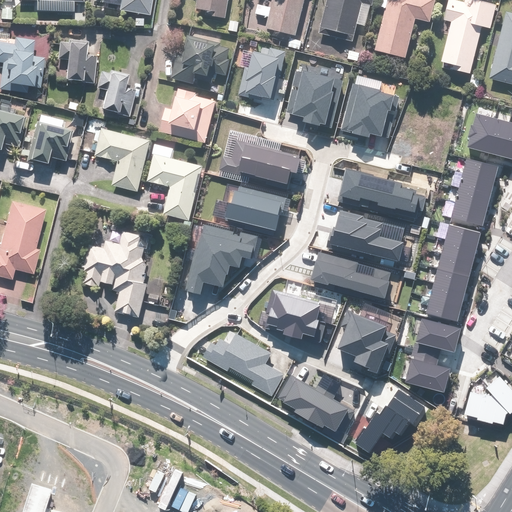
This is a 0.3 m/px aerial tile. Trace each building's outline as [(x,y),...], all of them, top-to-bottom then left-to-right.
[(82,3),(82,0),(16,0),(16,1),(37,2),(36,12),(73,13),(73,3),(82,3)] [(117,0),(116,13),(148,18),(150,0),(117,0)] [(198,0),(197,12),(215,14),(214,19),(224,20),(226,0),(198,0)] [(272,0),(266,32),(298,38),(305,0),(272,0)] [(326,0),(318,34),(352,42),(355,28),(365,30),(371,0),(326,0)] [(379,0),(378,8),(383,10),(374,54),(407,61),(415,21),(429,24),(434,0),(433,0),(379,0)] [(446,0),(441,20),(450,22),(439,64),(469,72),(480,28),(488,30),(494,7),(468,0),(463,0),(463,3),(450,0),(446,0)] [(12,9),(0,9),(0,23),(12,23),(12,9)] [(511,13),(506,12),(487,80),(511,86),(511,13)] [(143,26),(143,19),(126,18),(126,25),(143,26)] [(217,44),(187,37),(183,52),(177,51),(170,79),(192,84),(194,76),(207,79),(209,73),(226,77),(230,61),(226,60),(228,49),(216,46),(217,44)] [(11,45),(0,43),(0,64),(2,65),(0,81),(0,90),(12,92),(13,87),(30,89),(32,70),(28,69),(32,40),(11,38),(11,45)] [(304,43),(289,39),(286,48),(301,52),(304,43)] [(66,45),(57,45),(56,59),(64,60),(63,83),(92,85),(94,59),(82,59),(83,47),(78,47),(79,41),(66,40),(66,45)] [(248,47),(238,89),(271,97),(284,45),(266,41),(264,51),(248,47)] [(361,53),(347,50),(345,62),(358,65),(361,53)] [(297,66),(289,110),(302,112),(301,119),(332,125),(342,75),(297,66)] [(127,78),(100,72),(97,90),(106,92),(101,113),(127,118),(133,92),(125,90),(127,78)] [(354,82),(344,129),(367,134),(368,128),(388,133),(397,91),(354,82)] [(184,91),(178,90),(171,128),(195,132),(200,105),(182,102),(184,91)] [(511,119),(472,110),(464,142),(511,153),(511,119)] [(25,118),(0,111),(0,146),(1,139),(7,146),(18,149),(25,118)] [(51,117),(36,115),(25,163),(43,167),(46,152),(55,162),(65,154),(62,149),(66,130),(49,126),(51,117)] [(137,192),(149,142),(102,131),(95,157),(118,163),(113,186),(137,192)] [(200,167),(150,155),(144,180),(172,186),(165,217),(187,222),(200,167)] [(465,155),(450,214),(476,221),(492,162),(465,155)] [(342,161),(333,196),(411,215),(418,187),(388,179),(390,173),(342,161)] [(232,180),(224,214),(271,226),(276,204),(286,207),(289,194),(232,180)] [(43,210),(8,202),(0,238),(0,278),(11,281),(13,270),(33,275),(39,250),(34,249),(43,210)] [(334,205),(325,240),(397,257),(401,240),(375,233),(380,216),(334,205)] [(249,228),(200,217),(185,285),(199,289),(201,278),(224,283),(228,262),(241,265),(249,228)] [(445,221),(422,307),(450,315),(473,228),(445,221)] [(140,234),(112,228),(109,243),(103,241),(101,248),(88,245),(83,270),(101,274),(99,283),(115,287),(113,293),(118,294),(115,314),(140,319),(146,286),(143,285),(148,261),(144,261),(143,250),(137,249),(140,234)] [(315,248),(307,276),(385,298),(393,268),(374,262),(372,271),(352,266),(354,259),(315,248)] [(179,285),(164,283),(161,305),(176,307),(179,285)] [(272,287),(263,321),(314,335),(319,317),(312,315),(317,299),(272,287)] [(349,310),(337,344),(359,351),(356,359),(377,366),(381,353),(388,356),(396,331),(380,325),(382,321),(349,310)] [(452,319),(413,312),(408,338),(416,340),(413,357),(403,355),(399,377),(438,385),(443,363),(433,361),(436,347),(447,349),(452,319)] [(214,336),(206,350),(271,388),(282,369),(267,360),(272,351),(234,329),(226,342),(214,336)] [(460,386),(454,411),(497,422),(501,406),(511,395),(511,394),(487,366),(471,380),(481,391),(460,386)] [(294,372),(280,398),(325,422),(323,425),(340,434),(355,405),(294,372)] [(369,403),(348,438),(367,450),(380,429),(385,432),(390,424),(395,427),(405,410),(412,414),(419,403),(396,390),(383,412),(369,403)]
